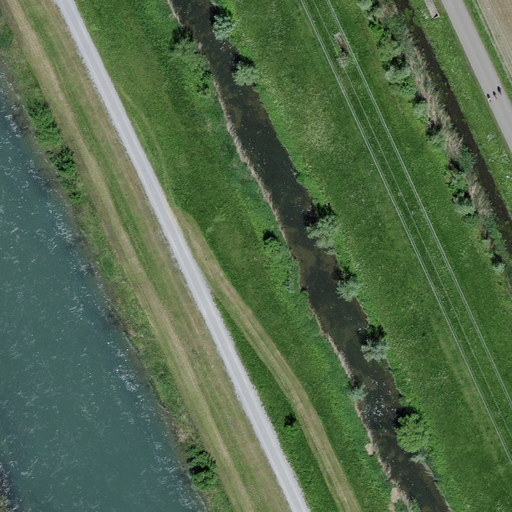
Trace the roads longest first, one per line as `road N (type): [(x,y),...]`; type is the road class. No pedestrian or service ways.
road 1 (track): [(54,0),(290,511)]
road 2 (track): [(511,128),(452,0)]
